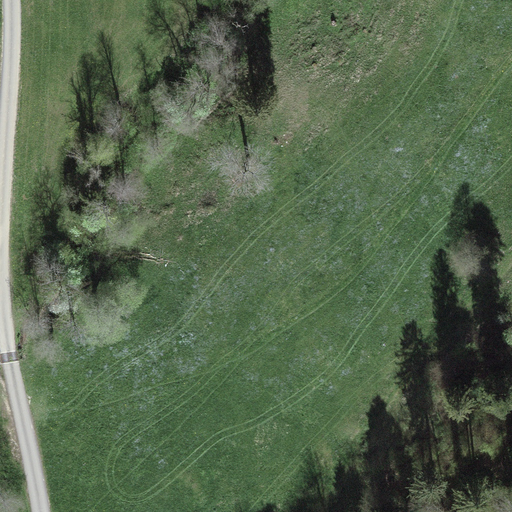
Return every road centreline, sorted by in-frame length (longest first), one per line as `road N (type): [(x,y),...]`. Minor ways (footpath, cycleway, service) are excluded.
road 1 (unclassified): [(8,0),(4,338)]
road 2 (track): [(4,338),(41,511)]
